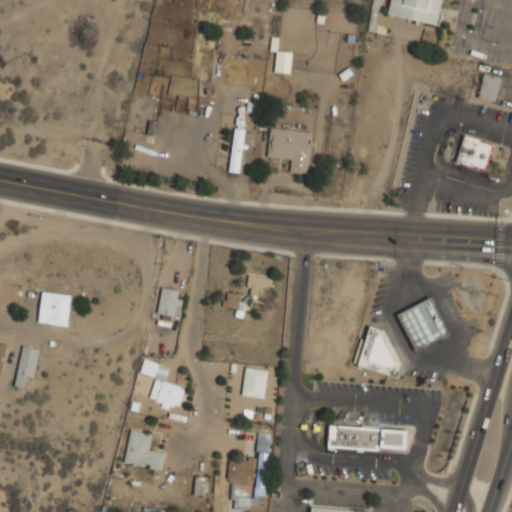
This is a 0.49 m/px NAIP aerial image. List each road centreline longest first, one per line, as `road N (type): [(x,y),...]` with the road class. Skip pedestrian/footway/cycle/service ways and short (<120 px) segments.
road 1 (secondary): [(0,184),(264,232),(511,244)]
road 2 (primary): [(511,330),(453,511)]
